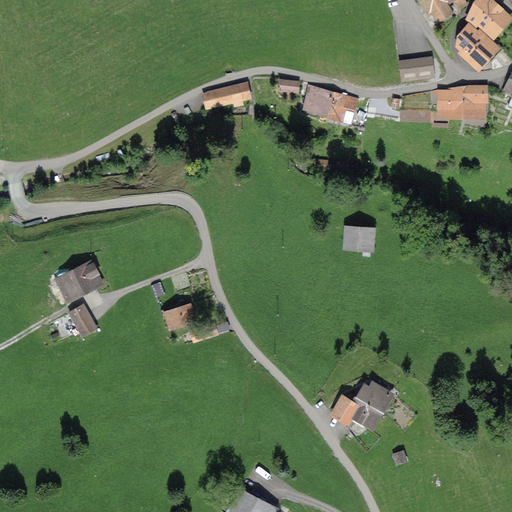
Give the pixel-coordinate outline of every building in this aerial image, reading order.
[(424,0),(437,21),(453,12),(446,2),(449,0),(455,0),(461,8),(467,4),(464,0),(424,0)] [(506,20),(484,0),(479,0),(475,5),(478,9),(468,20),(474,26),(478,22),(492,35),(506,20)] [(488,43),(469,25),(460,36),(458,45),(464,50),(464,51),(468,54),(465,57),(476,68),(486,57),(490,61),(501,50),(491,40),(488,43)] [(433,75),(431,59),(401,63),(403,79),(433,75)] [(299,82),(279,79),(283,91),(298,93),(299,82)] [(234,100),(235,105),(243,103),(242,98),(248,96),(246,85),(204,95),(207,106),(234,100)] [(306,107),(328,113),(334,93),(325,91),(326,89),(312,86),(306,107)] [(463,87),(463,113),(481,113),(481,95),(485,95),(485,86),(463,86),(463,87)] [(454,87),(440,90),(440,113),(463,113),(463,87),(454,87)] [(334,93),(328,113),(349,119),(355,99),(346,96),(347,93),(344,92),(343,94),(340,93),(340,95),(334,93)] [(401,121),(433,122),(434,111),(402,110),(401,121)] [(328,161),(318,160),(317,168),(327,169),(328,161)] [(369,248),(370,231),(348,230),(347,247),(369,248)] [(99,283),(88,263),(58,278),(70,301),(82,294),(81,292),(99,283)] [(96,328),(83,305),(69,313),(83,336),(96,328)] [(193,321),(188,307),(167,313),(171,327),(193,321)] [(217,335),(214,325),(201,329),(204,339),(217,335)] [(363,387),(357,396),(381,411),(391,395),(371,383),(367,390),(363,387)] [(371,427),(381,411),(357,396),(357,397),(356,396),(351,404),(356,407),(350,416),(354,418),(355,417),(371,427)] [(338,402),(333,411),(348,420),(350,416),(356,407),(351,404),(344,399),(341,404),(338,402)] [(407,461),(403,451),(393,454),(397,464),(407,461)] [(271,511),(274,507),(261,500),(260,503),(241,492),(229,511),(271,511)]
